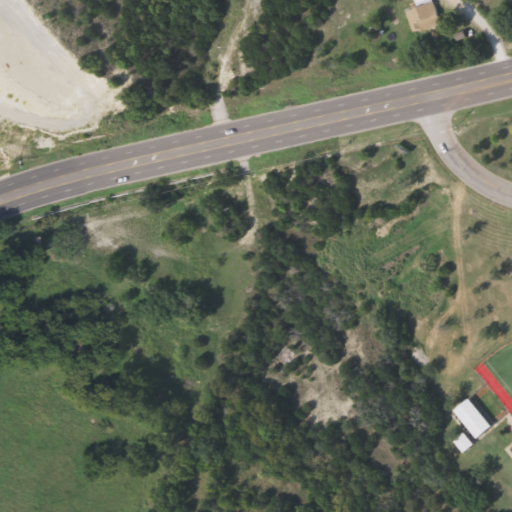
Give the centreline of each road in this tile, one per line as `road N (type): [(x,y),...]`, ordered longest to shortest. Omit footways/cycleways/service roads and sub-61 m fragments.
road 1 (trunk): [(0,205),(511,77)]
road 2 (residential): [(511,196),(457,165),(435,97)]
